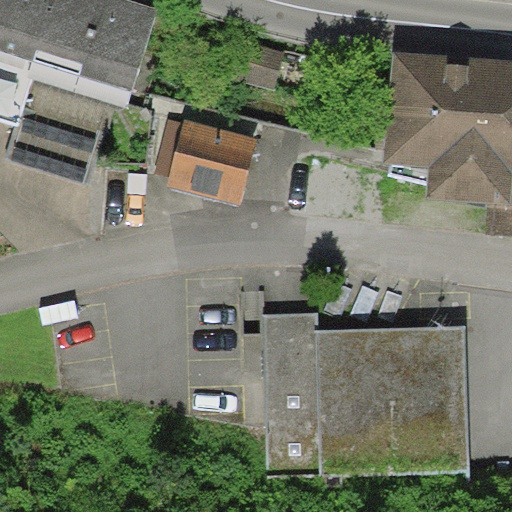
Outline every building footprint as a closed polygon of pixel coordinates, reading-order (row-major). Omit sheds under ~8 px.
[(129,103),(158,9),(127,0),(0,0),(0,121),(17,126),(34,73),(129,103)] [(241,51),(234,80),(271,90),(279,61),(241,51)] [(429,202),(490,206),(511,207),(511,67),(392,58),(383,167),(431,170),(429,202)] [(157,175),(173,180),(170,188),(239,207),(256,143),(186,124),(185,128),(171,124),(157,175)] [(511,207),(490,206),(488,235),(511,236),(511,207)] [(267,316),(268,483),(467,481),(465,333),(319,335),(318,315),(267,316)]
